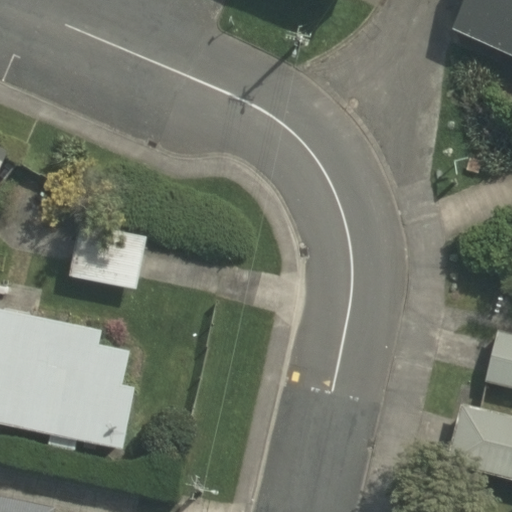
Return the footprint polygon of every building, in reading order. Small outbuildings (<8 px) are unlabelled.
[(317,0),(371,24),(381,0),(317,0)] [(511,0),(468,0),(452,36),(511,63),(511,0)] [(81,217),(68,279),(138,293),(151,231),(81,217)] [(0,430),(124,454),(136,392),(129,391),(135,356),(102,349),(105,335),(0,314),(0,430)] [(488,387),(511,392),(511,339),(499,337),(488,387)] [(450,468),(511,481),(511,418),(462,408),(450,468)] [(0,511),(52,511),(0,500),(0,511)]
